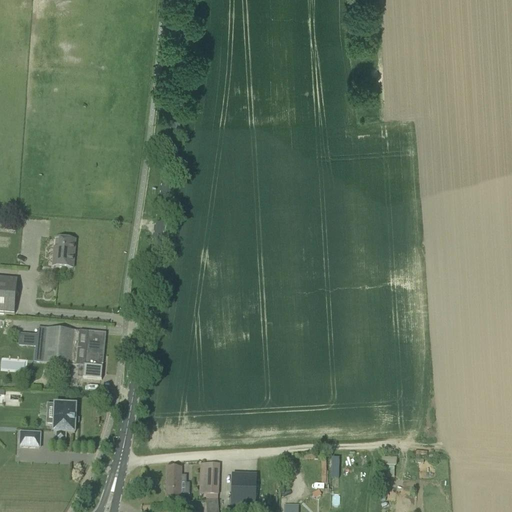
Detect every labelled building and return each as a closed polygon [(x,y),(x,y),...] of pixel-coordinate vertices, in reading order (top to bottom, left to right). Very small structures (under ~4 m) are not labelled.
[(15,233),(16,225),(7,225),(6,233),(15,233)] [(75,242),(69,241),(68,239),(63,239),(61,241),(55,240),(53,269),(72,270),(75,242)] [(0,314),(4,315),(14,316),(16,291),(1,289),(2,279),(0,279),(0,314)] [(44,365),(77,368),(80,333),(47,330),(44,365)] [(102,369),(101,369),(102,358),(101,358),(102,354),(104,354),(105,335),(88,334),(85,364),(86,364),(86,365),(86,367),(84,367),(82,380),(101,382),(102,369)] [(58,406),(57,425),(55,425),(55,424),(54,424),(53,434),(56,434),(56,440),(65,441),(65,435),(74,435),(76,407),(58,406)] [(20,434),(20,448),(40,449),(40,435),(20,434)] [(340,480),(339,459),(331,460),(332,480),(340,480)] [(218,497),(219,467),(207,466),(206,496),(218,497)] [(186,480),(181,480),(181,470),(166,470),(166,488),(168,488),(168,491),(166,491),(166,499),(182,499),(182,496),(190,496),(190,485),(186,485),(186,480)] [(254,511),(256,487),(256,477),(232,476),(231,500),(229,500),(228,511),(254,511)] [(218,511),(217,501),(206,502),(206,511),(218,511)]
